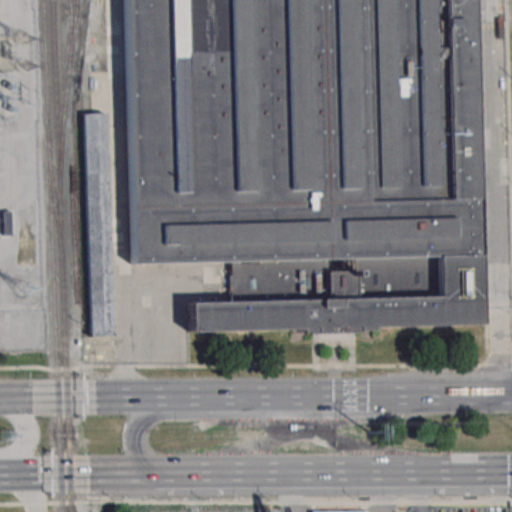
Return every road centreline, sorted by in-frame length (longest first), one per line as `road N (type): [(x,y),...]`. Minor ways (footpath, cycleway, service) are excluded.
road 1 (trunk): [(446,395),(390,416),(142,419),(132,442),(154,472)]
road 2 (trunk): [(168,472),(511,470)]
road 3 (trunk): [(367,395),(57,398)]
road 4 (trunk): [(0,474),(168,472)]
road 5 (trunk): [(511,394),(367,395)]
